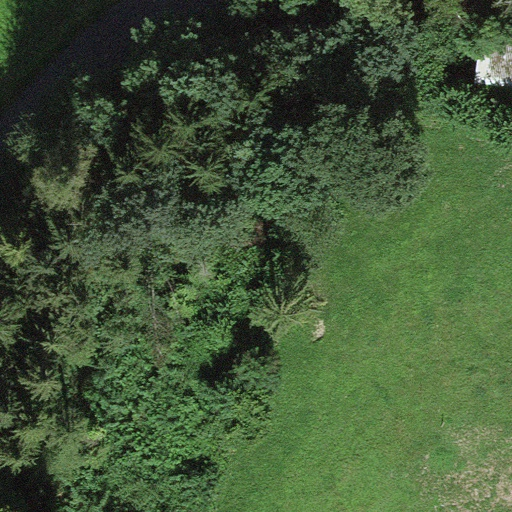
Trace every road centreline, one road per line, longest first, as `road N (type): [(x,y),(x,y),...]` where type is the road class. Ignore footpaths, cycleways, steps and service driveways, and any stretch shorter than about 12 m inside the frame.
road 1 (tertiary): [(179,0),(83,80),(0,171)]
road 2 (track): [(358,0),(260,25),(181,0)]
